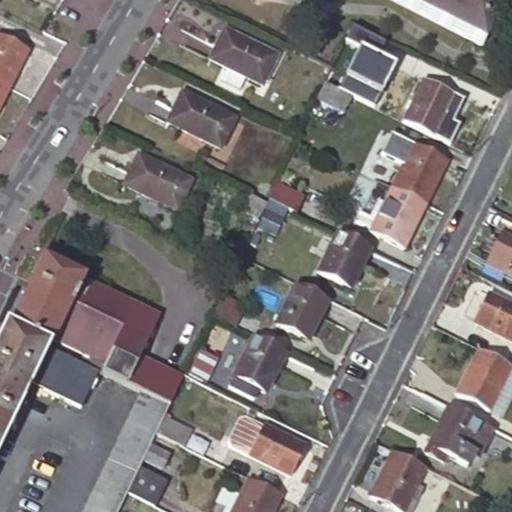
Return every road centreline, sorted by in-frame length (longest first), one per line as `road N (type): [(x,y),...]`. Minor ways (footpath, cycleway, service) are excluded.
road 1 (residential): [(511,112),(317,511)]
road 2 (residential): [(128,0),(0,233)]
